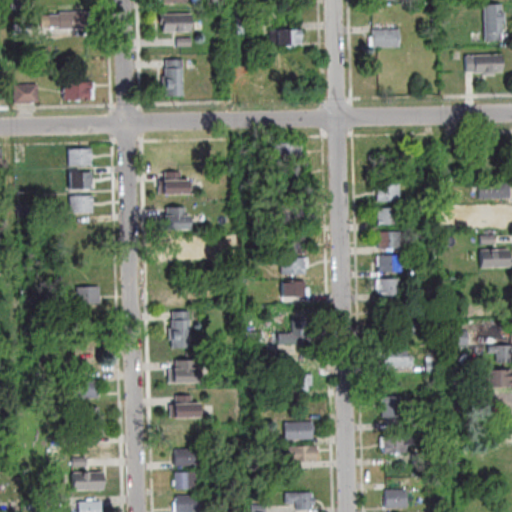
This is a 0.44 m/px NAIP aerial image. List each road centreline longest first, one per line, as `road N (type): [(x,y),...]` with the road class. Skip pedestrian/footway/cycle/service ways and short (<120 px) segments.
road 1 (residential): [(511,113),(0,127)]
road 2 (residential): [(135,511),(124,0)]
road 3 (residential): [(347,511),(336,0)]
